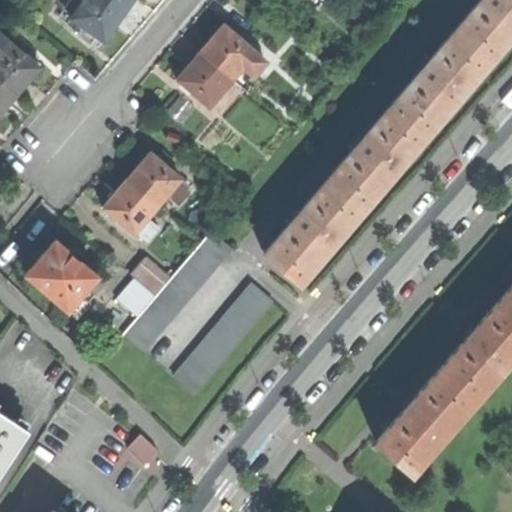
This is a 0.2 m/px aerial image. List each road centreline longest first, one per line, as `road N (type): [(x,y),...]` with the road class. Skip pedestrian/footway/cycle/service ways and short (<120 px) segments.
road 1 (tertiary): [(195,511),(356,310),(511,138)]
road 2 (residential): [(188,0),(58,153)]
